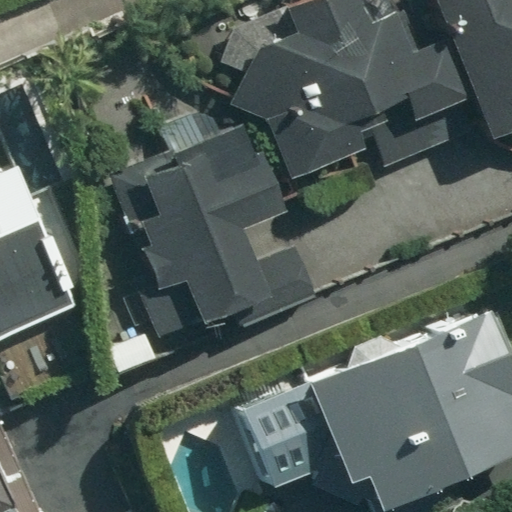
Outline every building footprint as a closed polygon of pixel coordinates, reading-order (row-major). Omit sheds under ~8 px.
[(360,0),(334,10),(329,0),(297,0),(204,36),(259,178),(436,110),(393,0),(360,0)] [(511,0),(401,0),(461,145),(511,123),(511,0)] [(148,130),(160,160),(105,182),(131,244),(114,251),(135,301),(152,295),(172,343),(309,286),(293,246),(235,269),(222,238),(260,222),(224,133),(211,103),(148,130)] [(0,332),(54,313),(24,227),(0,235),(0,332)] [(286,385),(322,475),(342,467),(359,511),(511,450),(511,399),(477,310),(286,385)] [(0,511),(28,511),(0,437),(0,511)]
